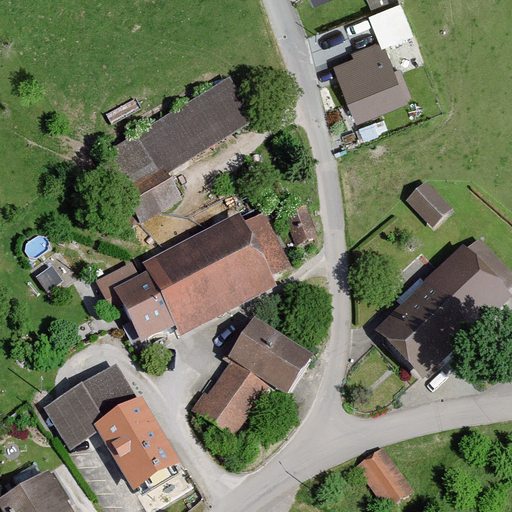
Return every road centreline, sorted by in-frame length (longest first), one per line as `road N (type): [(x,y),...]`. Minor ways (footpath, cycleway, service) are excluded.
road 1 (residential): [(278,0),(335,198),(336,351),(314,449)]
road 2 (unclassified): [(511,405),(314,449)]
